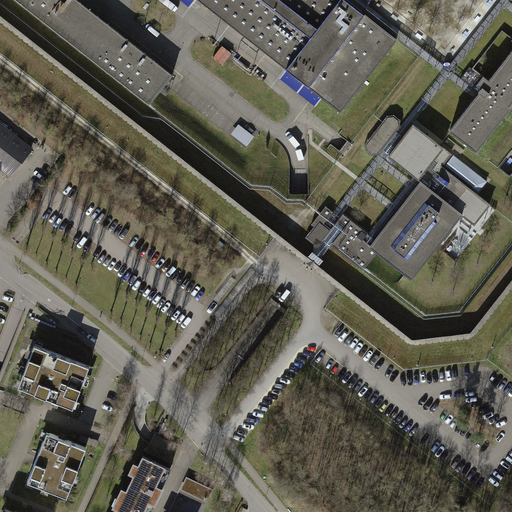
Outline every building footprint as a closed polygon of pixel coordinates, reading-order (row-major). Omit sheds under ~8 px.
[(16,0),(149,104),(173,75),(77,0),(16,0)] [(199,0),(340,110),(397,39),(347,0),(199,0)] [(214,56),(223,64),(233,51),(224,44),(214,56)] [(450,130),(476,150),(511,104),(511,50),(489,80),(484,76),(477,84),(483,88),(450,130)] [(382,122),(365,145),(365,152),(371,156),(378,154),(400,127),(399,119),(394,115),(387,116),(382,122)] [(0,172),(2,169),(10,175),(32,149),(16,137),(19,134),(12,128),(9,131),(0,123),(0,172)] [(375,239),(370,245),(377,251),(412,278),(462,214),(474,224),(490,204),(442,166),(451,154),(413,124),(389,155),(421,181),(375,239)] [(239,125),(232,135),(248,147),(255,137),(239,125)] [(314,227),(305,237),(314,244),(320,243),(310,257),(317,263),(332,245),(363,269),(377,251),(370,245),(375,239),(343,213),(340,217),(337,214),(333,212),(326,206),(320,213),(311,224),(314,227)] [(464,219),(460,226),(464,229),(454,243),(459,246),(462,241),(466,244),(477,228),(464,219)] [(33,343),(18,384),(72,405),(88,363),(33,343)] [(47,429),(27,479),(66,495),(86,445),(47,429)] [(149,511),(158,492),(171,464),(141,450),(137,459),(131,456),(124,470),(131,473),(125,484),(119,481),(109,503),(115,506),(111,511),(149,511)] [(187,476),(181,489),(208,501),(214,488),(187,476)]
